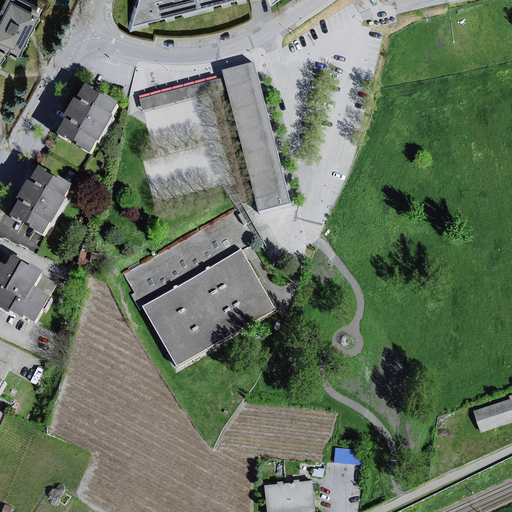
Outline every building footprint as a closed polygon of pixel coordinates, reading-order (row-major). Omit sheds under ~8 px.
[(136,0),(128,30),(232,0),(136,0)] [(4,1),(0,8),(0,50),(13,56),(33,16),(4,1)] [(226,91),(257,217),(289,209),(252,67),(222,75),(223,80),(226,91)] [(226,91),(223,80),(139,101),(143,112),(226,91)] [(84,91),(56,141),(89,160),(118,109),(84,91)] [(72,191),(38,173),(10,224),(43,243),(72,191)] [(257,246),(236,211),(122,277),(134,295),(130,298),(139,312),(240,254),(257,246)] [(276,314),(240,254),(142,311),(175,370),(276,314)] [(34,329),(49,304),(35,295),(43,279),(11,263),(6,272),(0,269),(0,313),(21,324),(23,322),(34,329)] [(511,399),(510,400),(473,412),(481,434),(511,423),(511,399)] [(363,463),(364,448),(336,447),(335,462),(363,463)] [(315,511),(312,482),(264,487),(266,511),(315,511)]
